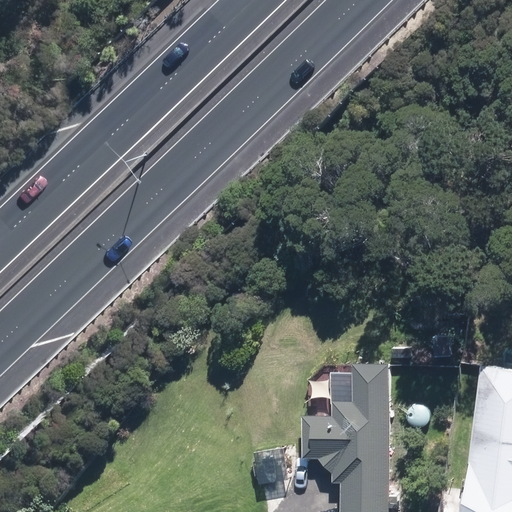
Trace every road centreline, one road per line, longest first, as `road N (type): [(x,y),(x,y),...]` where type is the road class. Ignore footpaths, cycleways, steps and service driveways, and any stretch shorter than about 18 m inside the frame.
road 1 (motorway): [(364,0),(0,343)]
road 2 (motorway): [(0,239),(253,0)]
